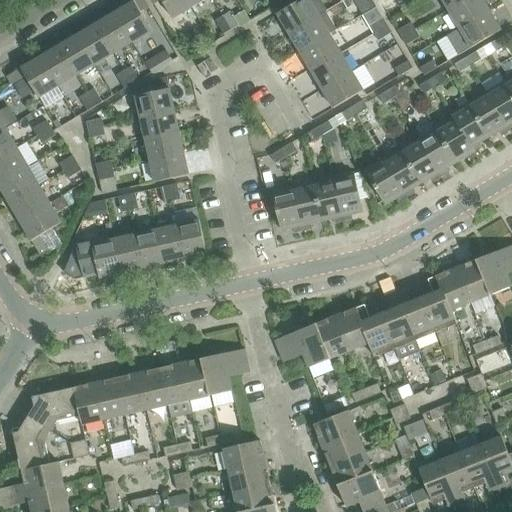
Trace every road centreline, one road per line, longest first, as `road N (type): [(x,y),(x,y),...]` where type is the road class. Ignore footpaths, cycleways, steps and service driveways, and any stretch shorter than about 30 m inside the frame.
road 1 (residential): [(247,283),(215,90),(238,68),(258,66),(302,133)]
road 2 (tertiary): [(247,283),(383,251),(511,174)]
road 3 (tertiary): [(34,322),(70,324),(247,283)]
